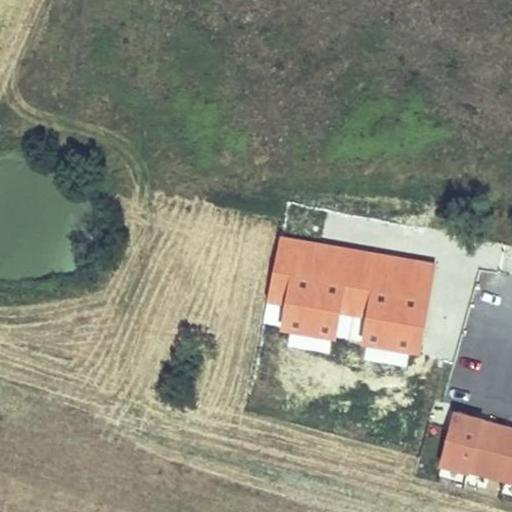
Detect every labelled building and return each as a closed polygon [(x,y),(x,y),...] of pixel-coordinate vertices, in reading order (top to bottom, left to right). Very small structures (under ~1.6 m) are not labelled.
[(305,276),(431,299),(436,267),(280,239),(275,271),(305,276)] [(365,343),(421,352),(431,299),(305,276),(275,271),(270,294),(340,306),(339,312),(370,318),(365,343)] [(365,343),(370,318),(339,312),(335,337),(365,343)] [(479,474),(492,423),(456,414),(443,465),(479,474)] [(479,474),(511,482),(511,428),(492,423),(479,474)]
